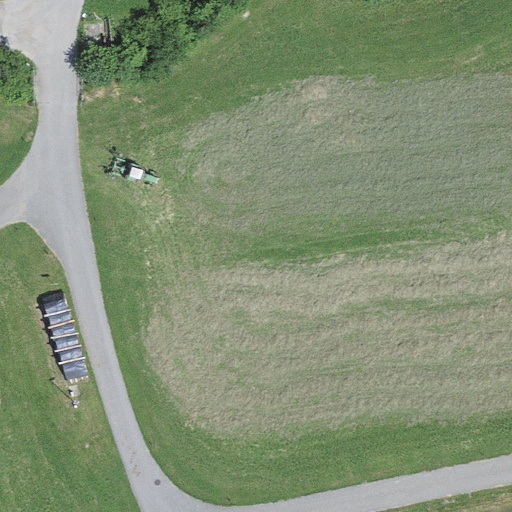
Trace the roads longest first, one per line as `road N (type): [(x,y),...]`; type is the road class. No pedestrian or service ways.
road 1 (unclassified): [(55,156),(100,355),(160,511)]
road 2 (unclassified): [(309,511),(511,469)]
road 3 (unclassified): [(44,31),(55,156)]
